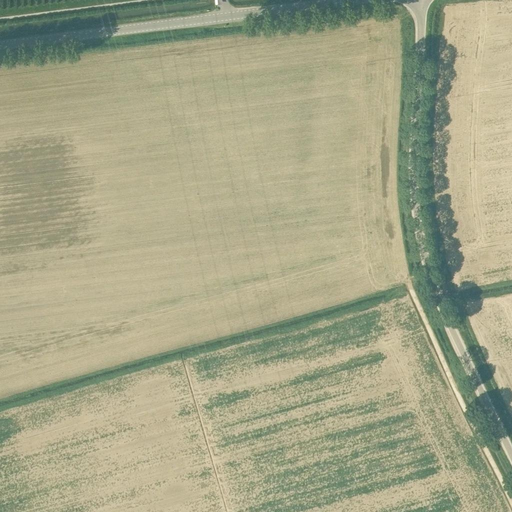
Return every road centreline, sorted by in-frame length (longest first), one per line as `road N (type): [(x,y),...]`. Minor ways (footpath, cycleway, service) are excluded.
road 1 (unclassified): [(511,450),(424,251),(416,193),(422,0)]
road 2 (tertiary): [(0,43),(360,0)]
